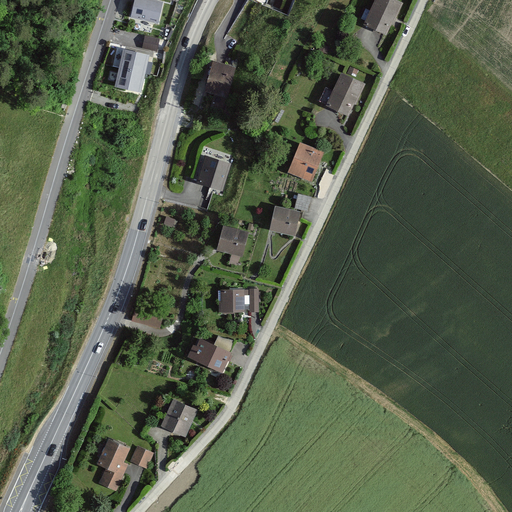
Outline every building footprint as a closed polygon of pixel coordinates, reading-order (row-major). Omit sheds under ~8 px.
[(154,0),(135,0),(131,17),(158,23),(163,2),(154,0)] [(387,35),(402,3),(394,0),(375,0),(364,24),(387,35)] [(160,39),(145,36),(144,42),(143,48),(157,51),(160,39)] [(329,48),(320,45),(318,52),(326,55),(329,48)] [(123,49),(119,68),(144,74),(148,55),(123,49)] [(205,93),(228,98),(235,68),(212,62),(205,93)] [(144,74),(119,68),(115,86),(140,92),(144,74)] [(349,115),(364,84),(342,73),(327,105),(349,115)] [(288,174),(312,183),(324,153),(300,143),(288,174)] [(222,192),(231,164),(206,156),(197,184),(222,192)] [(311,213),(314,198),(296,194),(293,209),(311,213)] [(270,232),(295,237),(301,212),(275,207),(270,232)] [(229,265),(237,267),(240,257),(242,257),(249,234),(223,227),(216,252),(231,256),(229,265)] [(260,314),(260,289),(218,290),(219,315),(260,314)] [(135,309),(133,321),(161,325),(163,313),(135,309)] [(220,377),(231,354),(196,337),(185,360),(220,377)] [(184,438),(196,410),(171,399),(159,426),(184,438)] [(123,462),(130,448),(107,437),(94,464),(105,469),(99,482),(116,491),(129,465),(123,462)] [(150,470),(157,454),(139,446),(132,462),(150,470)]
